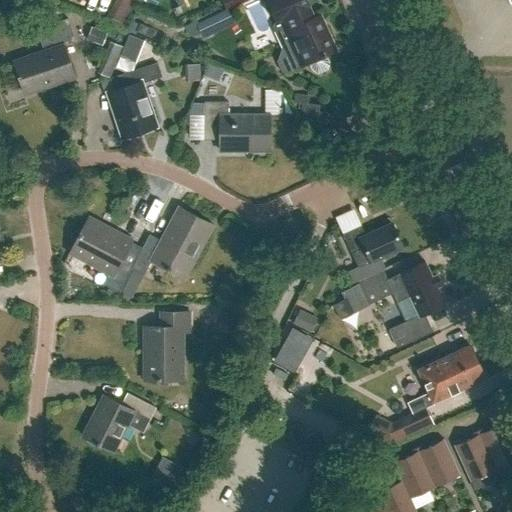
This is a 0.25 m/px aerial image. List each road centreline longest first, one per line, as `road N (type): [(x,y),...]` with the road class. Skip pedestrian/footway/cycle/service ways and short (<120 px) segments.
road 1 (residential): [(45,511),(35,406),(48,325),(33,196),(43,168),(130,161),(188,177),(249,213),(264,212),(439,127)]
road 2 (tertiary): [(511,286),(439,127)]
road 3 (tertiary): [(439,127),(380,0)]
